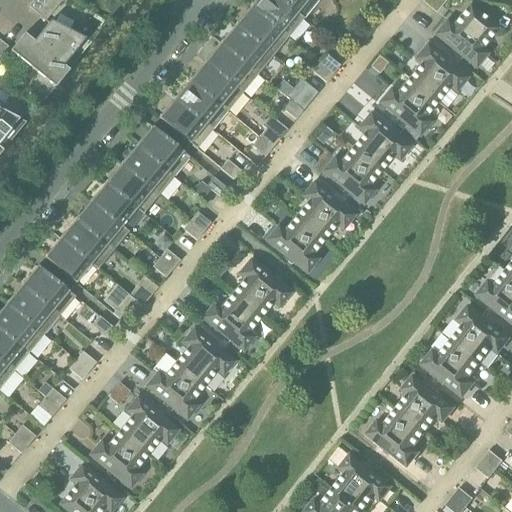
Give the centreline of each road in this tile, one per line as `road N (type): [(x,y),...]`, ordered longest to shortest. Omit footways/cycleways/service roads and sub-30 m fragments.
road 1 (residential): [(404,0),(0,494)]
road 2 (residential): [(181,19),(0,247)]
road 3 (residential): [(511,400),(424,511)]
